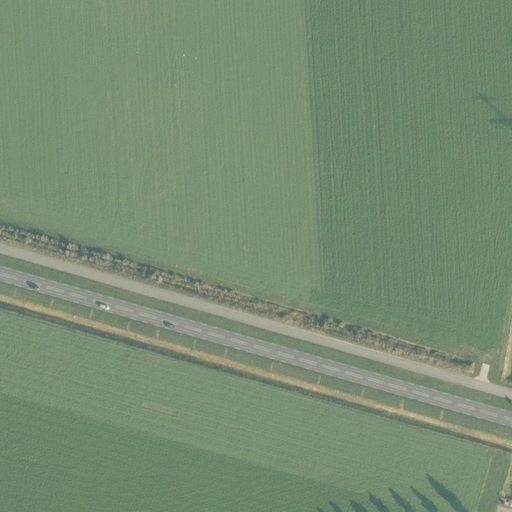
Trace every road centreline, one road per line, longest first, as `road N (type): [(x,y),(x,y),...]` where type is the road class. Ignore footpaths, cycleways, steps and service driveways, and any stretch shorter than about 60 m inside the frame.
road 1 (unclassified): [(0,248),(511,395)]
road 2 (primary): [(511,420),(0,274)]
